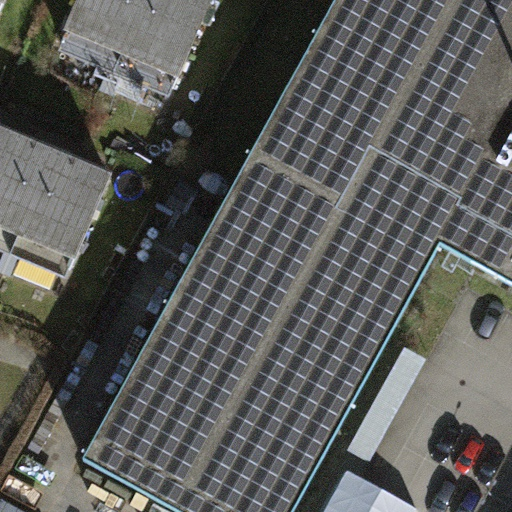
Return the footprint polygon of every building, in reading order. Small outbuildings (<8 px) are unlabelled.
[(0,0),(0,29),(11,0),(0,0)] [(115,86),(149,0),(84,0),(59,63),(115,86)] [(511,0),(326,0),(67,471),(146,511),(278,511),(427,247),(511,294),(511,0)] [(171,109),(212,6),(196,0),(149,0),(115,86),(171,109)] [(0,262),(11,267),(54,160),(0,138),(0,262)] [(67,290),(110,182),(54,160),(11,267),(67,290)]
